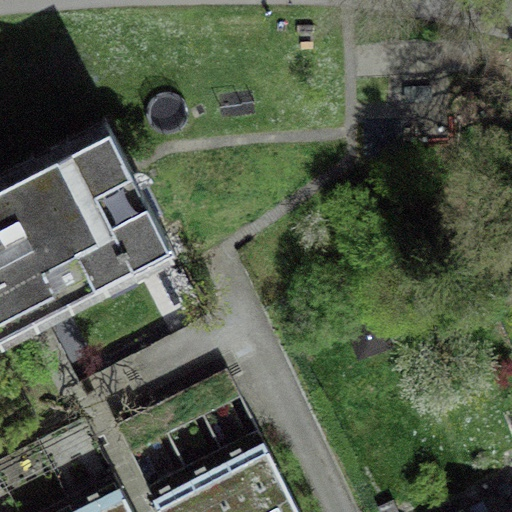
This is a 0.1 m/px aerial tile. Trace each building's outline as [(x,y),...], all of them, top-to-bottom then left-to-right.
[(0,328),(172,231),(108,118),(0,179),(0,328)] [(226,459),(252,511),(300,511),(264,440),(226,459)] [(252,511),(226,459),(189,477),(206,511),(252,511)] [(206,511),(189,477),(154,494),(162,511),(206,511)] [(134,511),(119,483),(72,507),(75,511),(134,511)]
